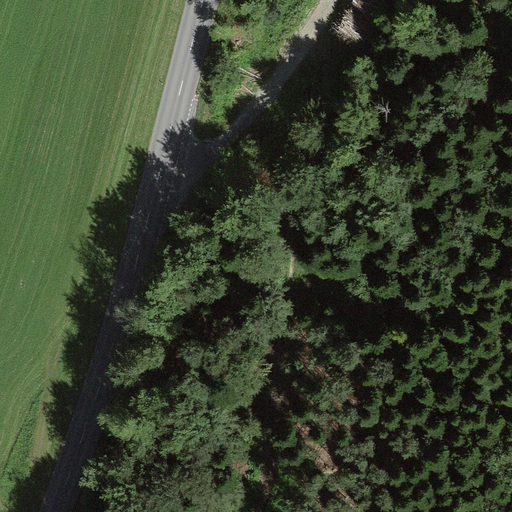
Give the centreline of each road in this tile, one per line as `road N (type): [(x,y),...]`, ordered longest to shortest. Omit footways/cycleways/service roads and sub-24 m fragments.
road 1 (tertiary): [(202,0),(121,318),(54,511)]
road 2 (track): [(327,0),(244,122),(156,185)]
